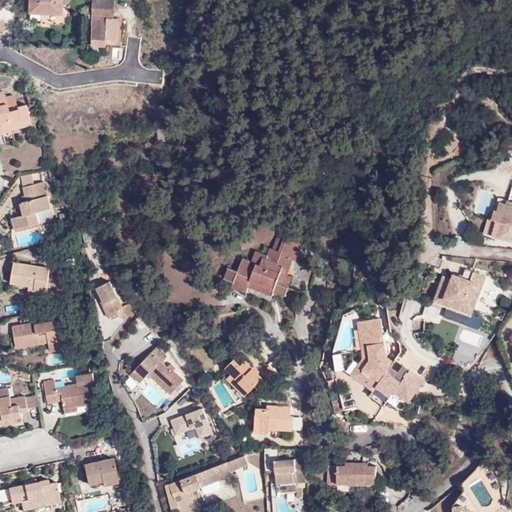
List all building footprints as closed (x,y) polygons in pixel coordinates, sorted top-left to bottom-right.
[(29,0),(29,11),(60,12),(61,0),(29,0)] [(94,0),(93,15),(115,17),(116,0),(94,0)] [(119,17),(115,17),(93,15),(93,24),(94,24),(94,43),(108,44),(108,38),(119,39),(119,17)] [(25,90),(29,107),(34,105),(29,88),(25,90)] [(20,119),(18,109),(8,111),(4,96),(3,91),(0,91),(0,132),(1,132),(0,127),(11,125),(10,121),(20,119)] [(17,107),(14,94),(4,96),(8,111),(18,109),(18,108),(17,107)] [(10,121),(11,125),(0,127),(1,132),(31,125),(26,105),(17,107),(18,108),(18,109),(20,119),(10,121)] [(463,149),(454,136),(444,143),(453,156),(463,149)] [(43,191),(41,182),(23,186),(25,195),(20,197),(25,215),(13,218),(16,228),(40,223),(37,212),(52,209),(49,194),(44,196),(41,197),(39,192),(43,191)] [(511,207),(508,207),(510,203),(500,200),(493,222),(494,222),(490,236),(509,242),(510,241),(511,241),(511,207)] [(253,276),(277,283),(281,273),(285,274),(286,270),(289,270),(294,260),(296,260),(302,244),(277,236),(272,248),(271,248),(268,254),(256,251),(252,261),(243,257),(238,271),(228,267),(225,278),(234,281),(233,287),(247,292),(251,281),(253,276)] [(35,289),(47,291),(51,269),(15,262),(11,282),(30,286),(35,286),(35,289)] [(455,281),(452,280),(443,277),(436,301),(472,313),(484,275),(465,269),(462,278),(457,276),(455,281)] [(277,283),(275,289),(274,293),(285,297),(293,276),(287,275),(285,274),(281,273),(277,283)] [(251,281),(275,289),(277,283),(253,276),(251,281)] [(138,308),(136,306),(131,303),(122,307),(110,281),(98,287),(103,299),(112,317),(119,314),(127,320),(138,308)] [(46,295),(47,291),(35,289),(35,286),(30,286),(28,292),(46,295)] [(112,317),(103,299),(101,301),(109,318),(112,317)] [(382,314),(358,318),(364,353),(350,371),(373,388),(371,394),(385,403),(395,388),(411,397),(424,376),(388,354),(382,314)] [(50,348),(64,346),(60,320),(37,324),(37,322),(13,326),(17,347),(49,342),(50,348)] [(136,359),(141,352),(129,343),(124,350),(136,359)] [(195,343),(186,349),(188,353),(189,353),(197,347),(195,343)] [(168,356),(158,347),(132,375),(142,383),(149,374),(172,394),(185,381),(174,371),(177,368),(171,364),(167,367),(162,362),(168,356)] [(337,369),(346,368),(343,351),(335,352),(337,369)] [(226,368),(233,375),(250,393),(255,388),(258,390),(265,383),(257,375),(252,370),(245,362),(240,367),(233,360),(226,368)] [(264,370),(275,381),(279,376),(269,366),(264,370)] [(44,382),(48,399),(63,396),(63,401),(65,408),(77,406),(91,404),(87,382),(95,381),(93,373),(77,376),(78,383),(57,388),(55,380),(44,382)] [(250,393),(233,375),(228,379),(246,397),(250,393)] [(0,425),(6,424),(5,419),(22,416),(21,412),(29,410),(28,408),(26,397),(26,396),(11,399),(9,387),(0,388),(0,395),(0,397),(0,425)] [(35,396),(26,397),(28,408),(38,406),(35,396)] [(281,413),(281,407),(268,406),(268,410),(257,409),(255,433),(270,434),(270,430),(293,431),(294,418),(291,417),(291,408),(285,408),(285,413),(281,413)] [(205,408),(171,417),(178,444),(212,435),(205,408)] [(5,419),(6,424),(23,422),(22,416),(5,419)] [(245,455),(229,461),(232,469),(248,463),(245,455)] [(102,479),(118,476),(114,458),(95,462),(97,469),(85,471),(88,484),(103,481),(102,479)] [(306,462),(306,459),(276,460),(277,484),(282,484),(282,492),(298,491),(298,483),(308,482),(306,462)] [(232,469),(229,461),(170,483),(177,502),(178,501),(197,494),(195,489),(203,486),(220,480),(234,474),(232,469)] [(97,469),(95,462),(84,464),(85,471),(97,469)] [(365,481),(365,485),(376,485),(376,466),(369,466),(365,466),(365,462),(351,462),(351,466),(346,466),(329,465),(328,484),(350,484),(350,480),(357,480),(365,481)] [(119,483),(118,476),(102,479),(103,481),(103,486),(119,483)] [(33,503),(60,498),(57,481),(49,483),(49,479),(9,487),(11,504),(22,502),(23,510),(34,508),(33,507),(33,503)] [(203,486),(205,491),(209,492),(219,489),(222,485),(220,480),(203,486)] [(167,485),(173,510),(180,509),(178,501),(177,502),(170,483),(167,485)] [(0,488),(0,500),(9,499),(7,488),(0,488)] [(61,502),(60,498),(33,503),(33,507),(61,502)]
